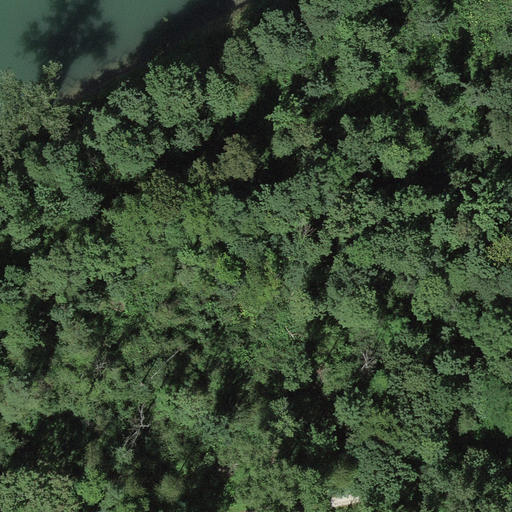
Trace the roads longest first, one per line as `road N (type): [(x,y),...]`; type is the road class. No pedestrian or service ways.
road 1 (track): [(338,0),(0,187)]
road 2 (track): [(511,474),(275,511)]
road 3 (track): [(86,511),(0,413)]
